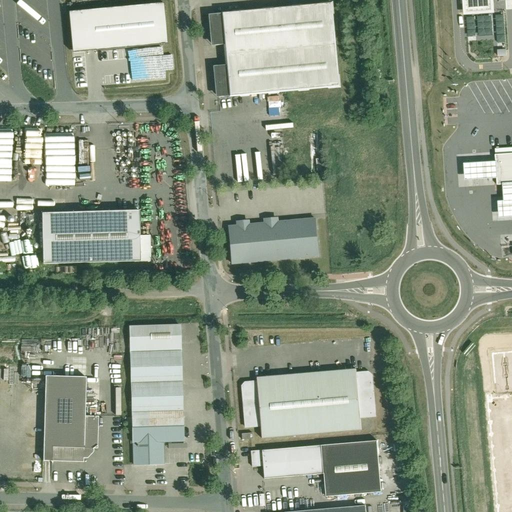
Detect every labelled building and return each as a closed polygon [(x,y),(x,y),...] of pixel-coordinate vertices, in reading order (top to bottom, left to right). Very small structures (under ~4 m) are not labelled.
[(463,0),(465,13),(466,13),(495,12),(494,0),(463,0)] [(162,4),(68,12),(71,53),(166,44),(162,4)] [(210,17),(211,27),(213,43),(223,42),(224,52),(226,52),(228,67),(211,68),(214,95),(336,83),(328,5),(210,17)] [(504,43),(504,15),(496,15),(495,42),(504,43)] [(497,160),(465,163),(466,179),(497,177),(498,184),(504,184),(505,200),(499,201),(500,216),(511,215),(511,152),(496,154),(497,160)] [(41,215),(42,264),(138,262),(137,235),(136,213),(41,215)] [(229,265),(319,257),(315,219),(278,223),(278,218),(264,219),(265,224),(249,226),(249,221),(234,222),(234,227),(226,227),(229,265)] [(148,235),(137,235),(138,262),(149,262),(148,235)] [(511,256),(511,245),(502,246),(502,256),(511,256)] [(128,328),(131,465),(162,464),(161,440),(181,440),(179,327),(128,328)] [(86,366),(86,358),(72,358),(72,362),(82,362),(82,366),(86,366)] [(356,368),(255,375),(255,380),(244,381),(240,385),(244,428),(261,427),(261,436),(359,429),(359,416),(375,415),(372,374),(367,372),(356,373),(356,368)] [(82,381),(44,380),(46,460),(77,460),(88,452),(96,441),(97,418),(84,416),(82,381)] [(377,444),(324,448),(326,476),(328,497),(381,493),(377,444)] [(326,476),(324,448),(254,453),(255,472),(267,471),(267,480),(326,476)]
